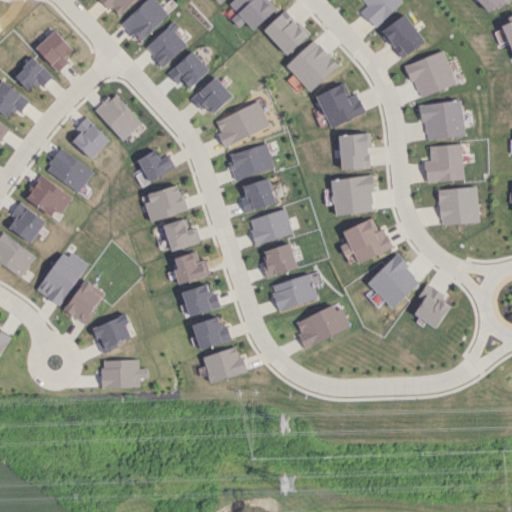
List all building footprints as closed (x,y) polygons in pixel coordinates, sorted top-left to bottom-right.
[(101,0),(116,16),(133,0),(101,0)] [(168,14),(155,0),(144,0),(120,22),(138,41),(168,14)] [(231,0),(228,3),(237,12),(230,18),(238,27),(245,21),(252,29),(276,8),(268,0),(231,0)] [(362,0),(366,4),(359,11),(374,27),(402,1),(401,0),(362,0)] [(477,0),(491,14),(505,0),(477,0)] [(263,29),(286,54),(307,35),(283,10),(263,29)] [(400,57),(424,42),(405,13),(381,29),(400,57)] [(502,24),(511,52),(511,13),(507,16),(509,22),(502,24)] [(187,43),(170,23),(144,46),(162,66),(187,43)] [(72,49),(54,30),(35,47),(57,71),(68,61),(64,57),(72,49)] [(310,91),(338,64),(313,39),(285,65),(310,91)] [(178,84),(182,80),(189,87),(208,69),(190,50),(166,72),(178,84)] [(405,64),(418,97),(455,83),(443,50),(405,64)] [(42,86),(52,75),(32,56),(14,76),(28,89),(35,81),(42,86)] [(212,113),(232,95),(214,76),(190,98),(201,110),(206,106),(212,113)] [(0,111),(7,116),(14,108),(20,112),(28,100),(0,80),(0,111)] [(330,127),(365,111),(356,92),(350,95),(344,82),(316,94),(330,127)] [(122,140),(141,122),(113,92),(94,110),(122,140)] [(464,134),(459,99),(420,104),(425,140),(464,134)] [(224,146),(269,126),(257,101),(213,120),(224,146)] [(109,137),(83,117),(77,126),(81,129),(71,142),(93,158),(109,137)] [(0,137),(8,125),(0,120),(0,137)] [(370,167),(369,133),(340,134),(340,168),(370,167)] [(273,167),(266,142),(227,154),(235,179),(273,167)] [(425,181),(462,180),(462,144),(429,145),(429,160),(424,160),(425,181)] [(45,168),(77,192),(93,171),(61,147),(45,168)] [(175,168),(169,154),(159,159),(155,150),(138,158),(148,181),(175,168)] [(54,218),(70,195),(42,175),(26,197),(54,218)] [(334,214),(374,211),(371,175),(331,179),(334,214)] [(242,185),(245,194),(240,196),(245,212),(275,203),(268,177),(242,185)] [(186,211),(180,184),(148,192),(150,201),(145,202),(149,220),(186,211)] [(438,188),(439,223),(478,222),(476,186),(438,188)] [(9,228),(32,242),(45,219),(18,203),(11,214),(15,216),(9,228)] [(292,233),(284,208),(248,219),(256,244),(292,233)] [(392,249),(384,227),(376,231),(372,218),(344,229),(357,262),(392,249)] [(197,227),(188,229),(186,219),(165,222),(169,249),(200,243),(197,227)] [(35,253),(0,234),(0,262),(23,275),(35,253)] [(267,275),(296,269),(290,243),(261,249),(267,275)] [(36,289),(59,304),(86,264),(64,249),(36,289)] [(179,284),(210,273),(205,258),(199,260),(196,250),(174,258),(178,268),(174,269),(179,284)] [(391,307),(420,280),(396,254),(366,281),(391,307)] [(271,285),(278,310),(317,298),(313,286),(320,284),(316,271),(271,285)] [(105,292),(84,279),(64,310),(85,323),(105,292)] [(441,291),(425,282),(418,296),(422,298),(413,314),(436,327),(449,305),(437,298),(441,291)] [(209,291),(206,283),(181,291),(189,316),(221,306),(215,289),(209,291)] [(305,347),(348,327),(336,302),(293,322),(305,347)] [(129,323),(125,313),(91,327),(101,351),(131,338),(125,324),(129,323)] [(232,339),(226,322),(220,324),(217,315),(192,323),(200,349),(232,339)] [(0,353),(10,336),(0,330),(0,353)] [(202,356),(210,383),(245,371),(237,345),(202,356)] [(101,360),(102,387),(139,386),(138,378),(147,377),(146,367),(138,368),(137,359),(101,360)]
